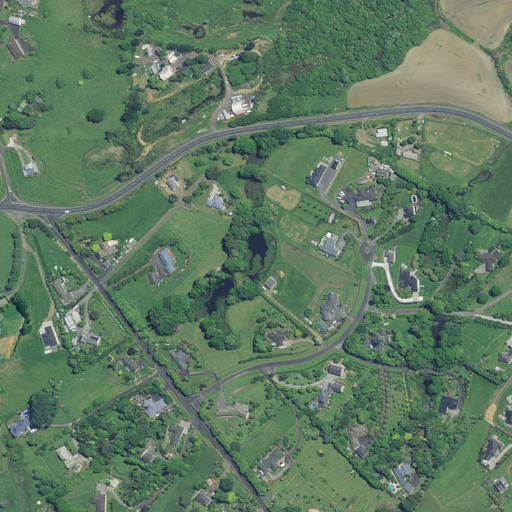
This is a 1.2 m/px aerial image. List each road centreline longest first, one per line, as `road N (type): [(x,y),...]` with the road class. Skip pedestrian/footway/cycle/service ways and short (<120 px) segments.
road 1 (primary): [(44,210),(107,201),(190,144),(239,129),(436,109),(511,136)]
road 2 (residential): [(189,405),(236,373),(307,360),(344,336),(367,295),(367,249)]
road 3 (residential): [(189,405),(44,210)]
road 4 (residential): [(268,511),(189,405)]
